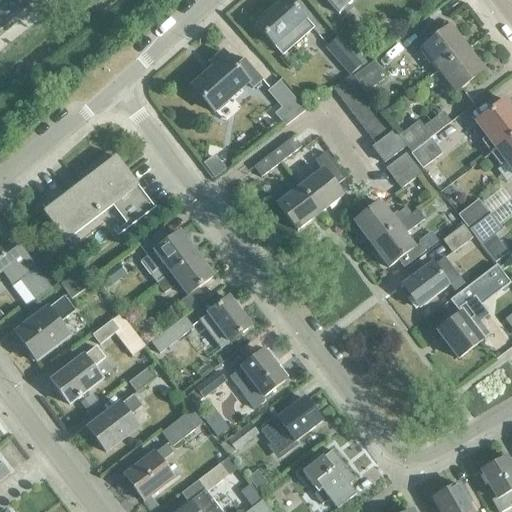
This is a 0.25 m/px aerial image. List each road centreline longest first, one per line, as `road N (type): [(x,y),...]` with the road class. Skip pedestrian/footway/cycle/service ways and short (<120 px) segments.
road 1 (residential): [(511,407),(410,460),(381,443),(202,204)]
road 2 (residential): [(202,204),(323,107),(370,175)]
road 3 (residential): [(0,187),(116,86)]
road 4 (residential): [(93,511),(0,391)]
road 5 (residential): [(202,204),(116,86)]
road 6 (residential): [(116,86),(214,0)]
